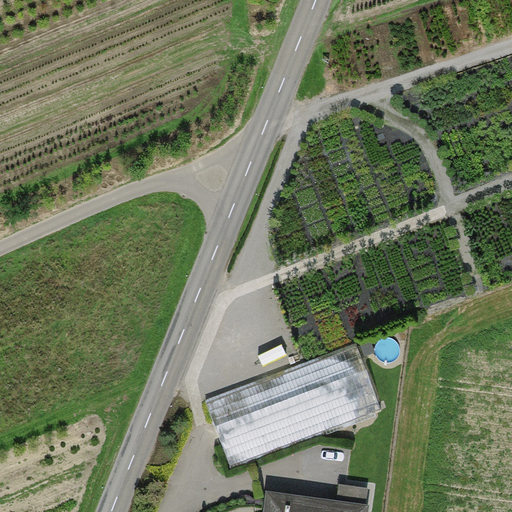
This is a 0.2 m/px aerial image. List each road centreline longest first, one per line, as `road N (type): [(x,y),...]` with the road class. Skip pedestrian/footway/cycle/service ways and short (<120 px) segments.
road 1 (tertiary): [(113,511),(318,0)]
road 2 (track): [(266,130),(511,48)]
